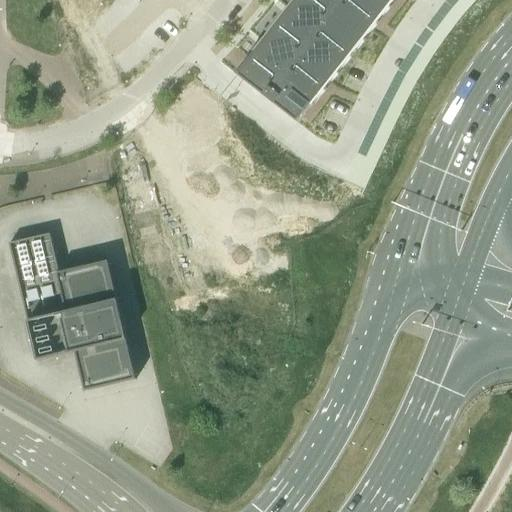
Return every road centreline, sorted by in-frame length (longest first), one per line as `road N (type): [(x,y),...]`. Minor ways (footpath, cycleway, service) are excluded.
road 1 (motorway): [(136,511),(20,0)]
road 2 (trunk): [(140,511),(26,0)]
road 3 (motorway): [(0,127),(92,511)]
road 4 (trunk): [(0,144),(91,511)]
road 5 (primary): [(404,257),(351,404),(282,511)]
road 6 (residential): [(224,0),(140,89),(105,114),(73,132),(0,144)]
road 7 (primary): [(511,37),(462,104),(404,257)]
road 8 (primary): [(355,511),(402,435),(453,309)]
road 9 (residential): [(170,511),(93,450),(0,397)]
road 10 (residential): [(0,434),(115,511)]
